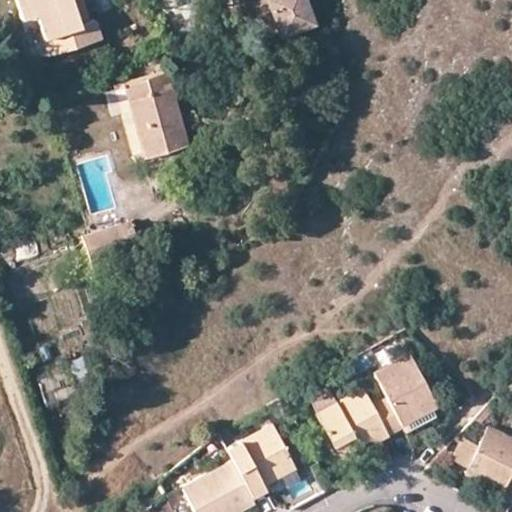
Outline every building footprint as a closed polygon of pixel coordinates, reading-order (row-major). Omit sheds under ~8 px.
[(57,50),(99,37),(94,19),(89,20),(80,23),(72,0),(17,0),(22,16),(36,12),(43,35),(51,33),(57,50)] [(72,0),(80,23),(89,20),(83,0),(72,0)] [(235,0),(237,4),(246,1),(259,36),(277,30),(279,34),(314,22),(305,0),(235,0)] [(51,33),(43,35),(48,52),(57,50),(51,33)] [(143,154),(187,141),(166,69),(122,82),(143,154)] [(122,82),(104,87),(111,113),(120,111),(134,157),(143,154),(122,82)] [(121,222),(82,234),(95,278),(134,265),(121,222)] [(373,403),(388,433),(402,425),(401,422),(431,406),(436,403),(409,352),(374,371),(387,396),(373,403)] [(335,400),(328,386),(309,395),(317,410),(335,400)] [(317,410),(330,436),(349,426),(358,444),(371,437),(373,441),(388,433),(373,403),(363,386),(335,400),(317,410)] [(495,405),(490,400),(476,416),(482,421),(495,405)] [(435,414),(431,406),(401,422),(402,425),(405,430),(435,414)] [(262,482),(258,475),(291,459),(271,423),(227,447),(233,459),(251,494),(265,489),(262,482)] [(511,499),(511,435),(488,424),(467,465),(492,478),(490,483),(488,487),(511,499)] [(349,426),(330,436),(340,454),(358,444),(349,426)] [(216,511),(238,502),(241,509),(255,501),(251,494),(233,459),(182,484),(196,511),(216,511)] [(294,465),(291,459),(258,475),(262,482),(294,465)] [(467,465),(464,470),(490,483),(492,478),(467,465)] [(175,511),(166,495),(142,511),(175,511)] [(234,511),(241,509),(238,502),(216,511),(234,511)]
